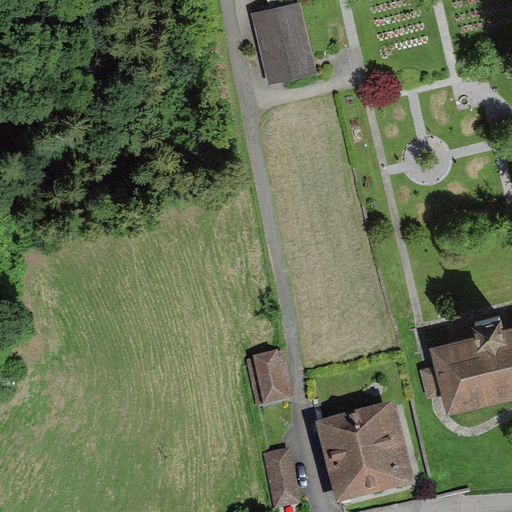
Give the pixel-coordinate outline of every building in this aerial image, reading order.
[(309,54),(297,4),(255,13),(267,64),(276,62),(276,65),(301,59),(300,56),(309,54)] [(434,350),(449,407),(511,392),(511,329),(506,331),(502,313),(473,320),(475,328),(449,335),(452,345),(434,350)] [(281,358),(252,365),(261,400),(289,393),(281,358)] [(397,487),(379,416),(323,430),(341,501),(397,487)] [(286,454),(269,458),(278,504),(295,500),(286,454)]
